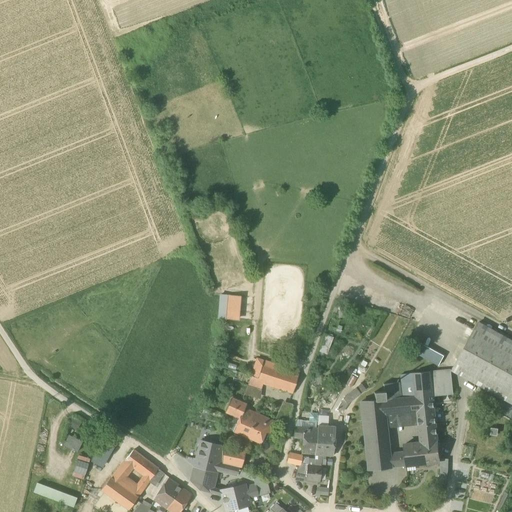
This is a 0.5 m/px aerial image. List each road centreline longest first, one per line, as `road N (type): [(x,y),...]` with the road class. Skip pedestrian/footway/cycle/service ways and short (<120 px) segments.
road 1 (track): [(511,47),(407,94),(303,372),(277,475),(321,511)]
road 2 (unclassified): [(27,372),(166,465),(213,511)]
